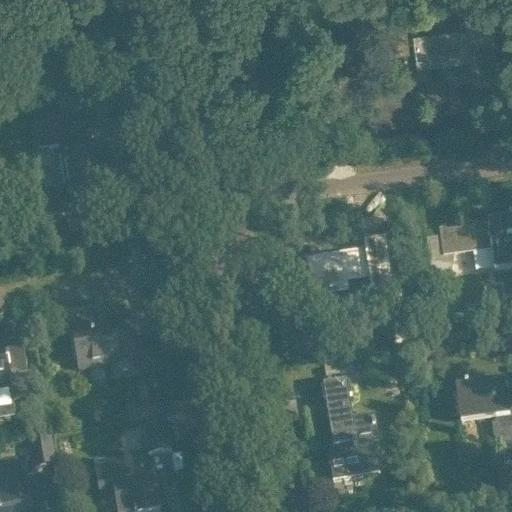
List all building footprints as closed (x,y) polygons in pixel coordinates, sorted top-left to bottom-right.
[(511,36),(511,0),(464,0),(467,14),(468,14),(469,26),(415,34),(415,33),(414,33),(418,66),(419,66),(419,65),(473,58),(476,78),(475,78),(475,79),(499,76),(499,75),(498,75),(493,38),(511,36)] [(94,154),(91,139),(94,138),(90,118),(36,127),(39,151),(59,148),(61,160),(57,161),(61,188),(66,187),(70,208),(113,200),(110,181),(107,181),(102,153),(94,154)] [(441,237),(428,239),(431,262),(434,279),(453,277),(456,258),(474,256),(492,254),(511,250),(511,217),(510,218),(510,221),(511,224),(489,227),(440,234),(441,237)] [(309,275),(308,275),(314,317),(324,316),(324,313),(335,312),(332,295),(349,292),(348,285),(370,282),(372,296),(392,293),(385,243),(384,243),(366,246),(365,246),(366,251),(366,257),(355,258),(355,254),(354,254),(333,257),(333,256),(313,259),(313,260),(315,260),(317,274),(309,275)] [(77,345),(74,345),(77,360),(80,359),(81,369),(109,365),(112,384),(138,379),(135,360),(129,322),(112,325),(113,330),(100,333),(100,329),(95,330),(94,327),(91,327),(92,330),(75,333),(77,345)] [(409,329),(393,331),(395,351),(411,349),(409,329)] [(0,390),(12,389),(13,401),(36,397),(35,393),(33,377),(32,375),(29,375),(23,341),(4,344),(6,353),(0,353),(0,390)] [(511,464),(511,382),(457,390),(462,425),(495,421),(496,425),(492,425),(495,444),(498,443),(501,466),(511,464)] [(344,385),(324,388),(324,391),(327,404),(327,407),(328,413),(334,448),(328,449),(331,468),(334,484),(361,480),(380,477),(377,457),(375,442),(358,444),(354,420),(352,409),(351,403),(350,400),(353,400),(351,386),(348,387),(348,384),(344,385)] [(139,401),(126,403),(130,426),(143,423),(143,426),(166,422),(160,385),(137,388),(139,400),(139,401)] [(167,424),(144,428),(149,456),(172,452),(167,424)] [(34,470),(56,467),(51,440),(30,444),(34,470)] [(124,486),(119,460),(95,464),(102,505),(117,502),(118,511),(161,511),(158,494),(165,493),(163,486),(157,487),(156,480),(136,484),(124,486)] [(0,511),(33,511),(31,496),(30,496),(26,471),(25,469),(4,472),(4,474),(4,475),(8,500),(0,501),(0,511)]
